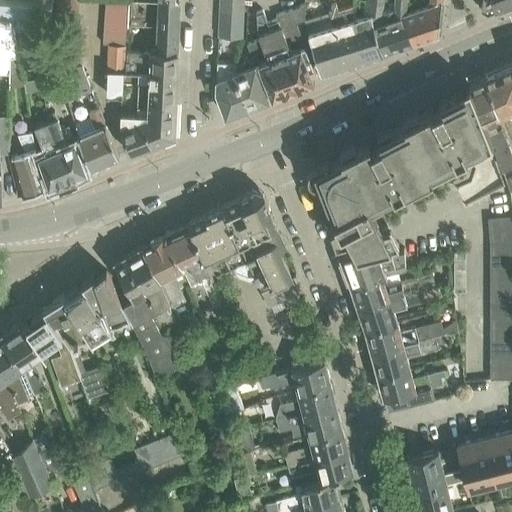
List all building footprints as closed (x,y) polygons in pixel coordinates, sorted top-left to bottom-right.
[(27,23),(50,25),(52,0),(0,0),(0,21),(13,22),(27,23)] [(104,0),(104,8),(127,9),(127,0),(104,0)] [(149,83),(148,106),(147,129),(153,143),(170,136),(174,131),(179,0),(158,0),(156,52),(125,50),(124,70),(139,71),(147,71),(147,72),(150,72),(149,83)] [(244,0),(219,0),(220,7),(244,8),(244,0)] [(366,15),(353,19),(365,59),(383,53),(388,51),(375,13),(382,13),(382,7),(382,0),(368,0),(368,8),(365,7),(366,15)] [(382,13),(375,13),(388,51),(391,50),(413,43),(404,15),(406,14),(407,0),(397,0),(397,8),(382,7),(382,13)] [(438,34),(439,28),(441,0),(429,0),(429,7),(406,14),(404,15),(413,43),(438,34)] [(511,0),(482,0),(481,8),(482,9),(487,12),(511,2),(511,0)] [(255,62),(266,93),(270,92),(272,97),(314,81),(312,76),(317,74),(297,23),(296,21),(304,18),(305,3),(277,14),(278,18),(268,22),(263,10),(257,12),(256,26),(260,37),(247,42),(255,62)] [(334,25),(306,34),(321,72),(365,59),(353,19),(354,3),(337,8),(336,3),(331,5),(332,10),(329,11),(334,25)] [(80,17),(79,6),(57,4),(55,17),(80,17)] [(244,8),(220,7),(219,22),(243,24),(244,8)] [(104,8),(104,19),(126,20),(127,9),(104,8)] [(80,28),(80,17),(55,17),(54,27),(54,30),(80,28)] [(103,24),(103,30),(126,32),(126,26),(126,20),(104,19),(103,24)] [(0,21),(0,69),(10,70),(10,57),(19,55),(17,46),(13,22),(0,21)] [(27,23),(13,22),(17,46),(26,44),(30,38),(27,23)] [(243,24),(219,22),(218,35),(242,36),(243,24)] [(54,30),(57,43),(81,40),(80,28),(54,30)] [(103,30),(102,42),(109,42),(125,43),(126,32),(103,30)] [(82,51),(81,40),(57,43),(59,55),(82,51)] [(109,42),(108,68),(124,68),(125,43),(109,42)] [(59,55),(61,68),(82,63),(82,51),(59,55)] [(10,73),(10,74),(21,72),(19,55),(10,57),(10,70),(10,73)] [(236,61),(217,61),(216,90),(224,111),(225,110),(226,113),(231,111),(232,113),(247,107),(233,72),(238,71),(237,69),(236,65),(236,61)] [(233,72),(247,107),(262,101),(260,96),(266,93),(255,62),(237,69),(238,71),(233,72)] [(511,62),(470,81),(474,88),(487,118),(504,165),(511,162),(511,62)] [(82,63),(61,68),(67,93),(92,87),(82,63)] [(108,68),(107,93),(123,94),(124,68),(108,68)] [(139,71),(138,83),(149,83),(150,72),(147,72),(147,71),(139,71)] [(42,77),(25,80),(27,91),(34,90),(33,87),(43,86),(42,77)] [(314,166),(314,167),(315,169),(319,179),(324,192),(320,193),(324,211),(326,214),(330,214),(332,213),(334,217),(336,216),(340,223),(330,228),(331,230),(332,230),(335,238),(334,238),(335,241),(336,242),(350,238),(357,251),(391,242),(384,230),(368,198),(379,192),(382,197),(397,190),(396,187),(403,184),(405,186),(420,178),(417,173),(429,167),(432,172),(433,171),(430,166),(442,160),(445,165),(460,157),(458,153),(465,149),(466,151),(475,147),(481,144),(479,139),(488,133),(492,141),(493,141),(502,166),(504,165),(487,118),(474,88),(470,81),(469,81),(470,82),(468,83),(455,89),(453,90),(454,91),(447,94),(441,97),(439,98),(441,103),(434,107),(432,104),(422,109),(419,111),(417,112),(404,119),(405,120),(396,124),(393,126),(391,127),(379,133),(378,133),(378,134),(380,138),(381,139),(373,143),(369,137),(359,142),(356,144),(354,144),(341,151),(342,152),(315,166),(314,166)] [(92,115),(74,122),(79,133),(77,134),(91,167),(105,161),(110,159),(119,155),(100,109),(98,105),(90,109),(91,113),(92,115)] [(120,127),(129,151),(129,152),(153,143),(147,129),(148,106),(137,105),(137,113),(121,112),(120,127)] [(47,120),(46,121),(67,177),(68,177),(74,174),(86,170),(86,169),(86,168),(69,123),(61,126),(57,116),(55,111),(47,115),(47,120)] [(0,198),(2,198),(1,169),(1,168),(1,165),(0,164),(0,152),(9,152),(10,113),(0,112),(0,198)] [(46,121),(34,126),(45,151),(37,154),(49,185),(67,177),(46,121)] [(25,150),(11,156),(23,195),(34,191),(38,189),(49,185),(37,154),(34,147),(31,130),(18,132),(25,150)] [(280,248),(285,246),(283,240),(265,197),(263,190),(261,190),(255,187),(248,190),(233,197),(222,202),(222,203),(202,213),(188,220),(188,221),(207,263),(209,268),(213,277),(214,276),(212,273),(230,265),(234,273),(248,279),(256,275),(260,285),(265,294),(270,306),(302,289),(299,279),(296,271),(292,273),(291,271),(287,261),(282,252),(280,248)] [(511,226),(511,213),(488,216),(489,229),(511,226)] [(187,220),(185,220),(174,225),(174,227),(166,231),(166,232),(165,231),(181,263),(189,259),(195,274),(209,268),(207,263),(188,221),(187,220)] [(511,226),(489,229),(490,241),(511,238),(511,226)] [(143,244),(142,244),(169,300),(172,305),(186,298),(178,284),(188,279),(183,267),(181,263),(165,231),(164,232),(150,238),(150,240),(151,240),(143,244)] [(511,238),(490,241),(490,253),(511,253),(511,238)] [(357,252),(341,256),(347,272),(351,281),(398,269),(406,267),(404,247),(379,252),(378,247),(391,244),(391,242),(357,251),(356,251),(357,252)] [(115,260),(116,261),(134,294),(123,300),(130,315),(142,338),(150,353),(157,369),(159,368),(162,370),(174,366),(175,363),(178,361),(171,343),(167,335),(162,333),(150,310),(169,300),(142,244),(115,260)] [(511,253),(490,253),(490,266),(511,265),(511,253)] [(181,263),(183,267),(188,279),(190,279),(200,307),(212,301),(217,302),(221,301),(216,288),(213,277),(209,268),(195,274),(189,259),(181,263)] [(511,265),(490,266),(490,278),(511,278),(511,265)] [(130,315),(123,300),(106,269),(105,270),(106,271),(96,278),(94,272),(83,281),(111,326),(112,326),(110,321),(130,315)] [(398,269),(351,281),(358,303),(420,288),(417,275),(400,280),(398,269)] [(511,278),(490,278),(490,291),(511,290),(511,278)] [(111,326),(83,281),(82,281),(83,282),(65,293),(64,292),(63,293),(92,338),(111,326)] [(417,289),(358,303),(365,324),(379,320),(380,324),(397,319),(396,316),(394,307),(423,299),(420,288),(417,289)] [(511,290),(490,291),(490,303),(511,302),(511,290)] [(63,293),(43,305),(70,345),(80,374),(87,395),(111,387),(103,364),(85,371),(76,345),(92,338),(63,293)] [(511,302),(490,303),(490,315),(511,315),(511,302)] [(61,380),(80,374),(70,345),(43,305),(24,318),(24,317),(23,318),(22,319),(41,345),(56,334),(61,349),(51,353),(61,380)] [(379,320),(365,324),(366,327),(366,328),(366,329),(370,341),(372,349),(431,334),(447,330),(458,327),(456,315),(443,324),(442,319),(400,330),(397,319),(380,324),(379,320)] [(511,315),(490,315),(490,328),(511,327),(511,315)] [(45,351),(41,345),(22,319),(1,334),(21,367),(33,391),(34,392),(45,387),(41,375),(32,358),(45,351)] [(511,327),(490,328),(490,340),(511,340),(511,327)] [(447,330),(431,334),(372,349),(377,370),(378,373),(393,370),(393,367),(410,363),(407,353),(439,344),(438,342),(450,339),(447,330)] [(1,334),(0,335),(0,370),(13,391),(19,404),(29,399),(27,394),(33,391),(21,367),(1,334)] [(511,340),(490,340),(490,352),(511,352),(511,340)] [(511,352),(490,352),(490,365),(511,364),(511,352)] [(298,388),(330,379),(325,358),(267,372),(257,375),(262,385),(270,383),(270,386),(296,379),(298,388)] [(393,370),(378,373),(378,375),(384,397),(406,391),(409,405),(434,399),(431,385),(443,382),(441,374),(446,373),(445,367),(413,375),(411,367),(410,363),(393,367),(393,370)] [(511,364),(490,365),(490,377),(511,377),(511,364)] [(21,409),(19,404),(13,391),(0,370),(0,407),(7,418),(21,409)] [(330,379),(298,388),(300,397),(279,402),(276,416),(336,401),(330,379)] [(236,393),(219,401),(224,413),(235,411),(243,409),(236,393)] [(342,427),(336,401),(276,416),(280,429),(291,426),(293,435),(309,431),(310,435),(342,427)] [(235,411),(224,413),(231,428),(236,426),(245,424),(242,418),(238,419),(235,411)] [(245,424),(236,426),(244,444),(248,446),(253,444),(248,423),(245,424)] [(347,447),(342,427),(310,435),(312,444),(285,451),(288,463),(347,447)] [(158,437),(167,459),(189,450),(180,428),(158,437)] [(511,429),(457,443),(464,468),(466,478),(468,484),(511,472),(511,429)] [(34,439),(47,470),(58,466),(44,432),(33,437),(34,439)] [(134,446),(138,457),(143,468),(167,459),(158,437),(134,446)] [(53,484),(47,470),(34,439),(31,439),(11,456),(13,459),(29,495),(53,484)] [(321,478),(334,475),(353,470),(347,447),(288,463),(291,476),(318,469),(321,478)] [(411,469),(415,486),(446,478),(444,473),(438,448),(407,456),(411,469)] [(257,471),(251,449),(242,451),(243,455),(241,456),(246,474),(257,471)] [(110,456),(87,465),(86,466),(95,487),(118,478),(114,467),(110,456)] [(138,457),(114,467),(118,478),(143,468),(138,457)] [(13,459),(5,463),(21,499),(29,495),(13,459)] [(98,511),(103,510),(95,487),(86,466),(85,465),(68,473),(84,511),(98,511)] [(466,478),(464,468),(454,470),(457,480),(466,478)] [(444,473),(446,478),(447,483),(457,480),(454,470),(444,473)] [(246,474),(234,477),(240,499),(243,498),(252,496),(246,474)] [(334,475),(321,478),(295,485),(298,493),(265,501),(267,511),(276,511),(280,511),(339,495),(337,486),(338,484),(337,478),(334,476),(334,475)] [(415,486),(421,511),(436,511),(453,508),(447,483),(446,478),(415,486)] [(345,511),(344,507),(341,505),(339,495),(280,511),(276,511),(345,511)]
